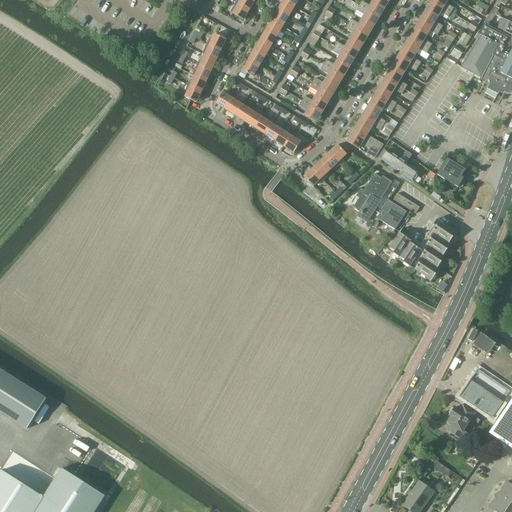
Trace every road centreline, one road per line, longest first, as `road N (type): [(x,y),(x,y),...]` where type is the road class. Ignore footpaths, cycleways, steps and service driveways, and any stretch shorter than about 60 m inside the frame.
road 1 (residential): [(269,0),(206,110),(286,164),(327,132),(410,0)]
road 2 (primary): [(511,176),(451,320),(345,511)]
